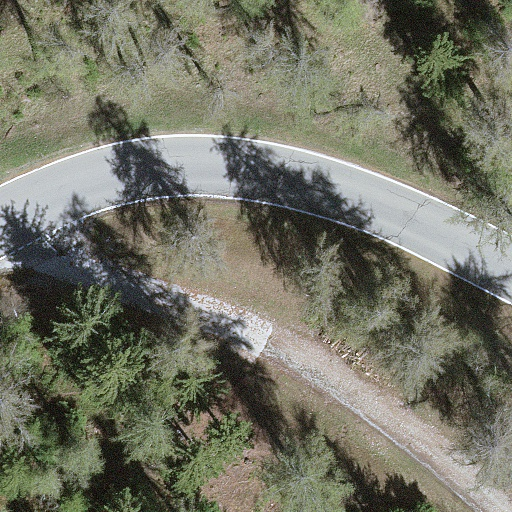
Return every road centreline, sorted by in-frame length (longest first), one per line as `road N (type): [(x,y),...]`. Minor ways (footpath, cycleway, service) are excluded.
road 1 (track): [(11,215),(27,231),(175,290),(273,340),(395,425),(491,511)]
road 2 (tertiary): [(0,221),(88,182),(177,166),(257,174),(353,199),(511,271)]
